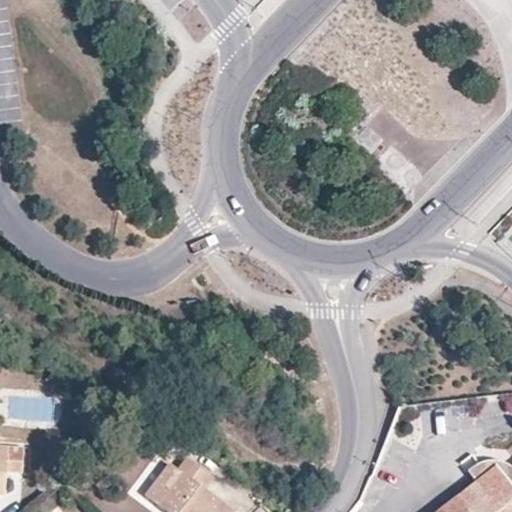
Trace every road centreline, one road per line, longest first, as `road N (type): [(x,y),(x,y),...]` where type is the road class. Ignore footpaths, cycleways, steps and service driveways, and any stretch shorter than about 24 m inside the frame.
road 1 (primary): [(274,0),(511,219)]
road 2 (residential): [(336,260),(362,443),(346,487),(322,511)]
road 3 (primary): [(246,70),(221,137),(222,174),(235,205),(288,254),(336,260)]
road 4 (primary): [(511,150),(348,0)]
road 5 (primary): [(416,236),(511,138)]
